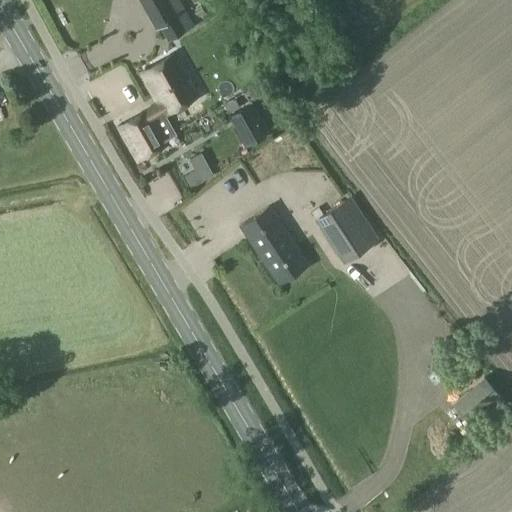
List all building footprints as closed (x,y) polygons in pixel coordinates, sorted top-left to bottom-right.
[(164,0),(142,0),(157,27),(175,17),(164,0)] [(147,110),(117,127),(136,161),(166,144),(153,120),(197,96),(173,54),(140,73),(158,104),(147,110)] [(223,105),(227,113),(238,107),(233,99),(223,105)] [(244,145),(268,132),(251,103),(228,116),(244,145)] [(195,169),(185,175),(191,187),(214,175),(202,152),(189,158),(195,169)] [(346,206),(317,224),(345,266),(374,248),(346,206)] [(269,210),(244,226),(279,280),(305,264),(269,210)]
